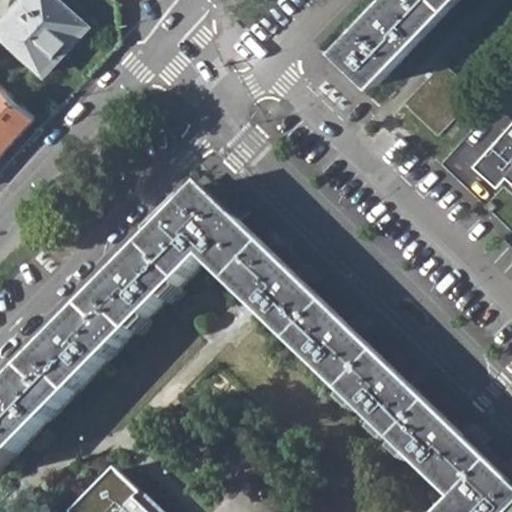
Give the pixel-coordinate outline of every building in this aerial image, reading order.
[(58,0),(23,0),(0,26),(0,30),(46,73),(88,27),(58,0)] [(388,0),(343,48),(381,84),(461,0),(388,0)] [(407,103),(441,135),(479,94),(446,63),(407,103)] [(0,151),(2,154),(36,118),(0,85),(0,151)] [(511,136),(486,165),(511,186),(511,184),(511,136)] [(511,511),(511,482),(204,188),(0,398),(0,469),(4,474),(205,258),(462,501),(450,511),(511,511)] [(81,511),(166,511),(122,470),(81,511)]
